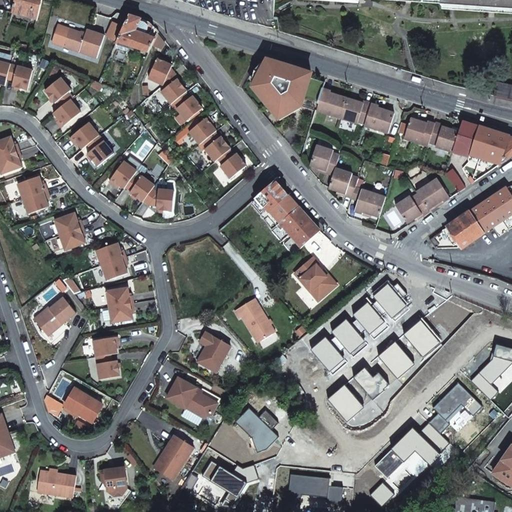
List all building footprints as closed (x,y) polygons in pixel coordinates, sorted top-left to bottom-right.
[(15,0),(12,13),(37,20),(42,0),(15,0)] [(511,0),(442,0),(442,2),(442,6),(511,11),(511,0)] [(132,45),(149,53),(155,39),(152,38),(156,29),(150,23),(129,16),(119,39),(132,45)] [(69,29),(63,47),(97,58),(104,36),(87,30),(86,35),(69,29)] [(132,45),(119,39),(116,44),(129,50),(132,45)] [(148,78),(163,85),(164,84),(171,68),(172,65),(164,62),(166,59),(158,56),(148,78)] [(267,103),(274,112),(273,112),(279,119),(297,105),(301,106),(312,74),(267,60),(254,86),(261,95),(260,96),(266,104),(267,103)] [(7,80),(11,65),(0,62),(0,84),(4,86),(5,80),(7,80)] [(32,71),(11,65),(7,80),(12,81),(11,87),(27,91),(32,71)] [(179,78),(171,68),(164,84),(167,87),(161,92),(171,104),(174,102),(186,93),(187,91),(178,79),(179,78)] [(56,102),(61,107),(70,100),(73,98),(68,93),(70,91),(60,78),(44,91),(54,103),(56,102)] [(511,85),(497,81),(494,96),(511,100),(511,85)] [(331,91),(323,89),(319,104),(317,111),(341,118),(347,99),(330,93),(331,91)] [(177,109),(187,121),(203,108),(193,96),(190,98),(186,93),(174,102),(179,107),(177,109)] [(363,104),(347,99),(341,118),(358,124),(358,122),(365,124),(371,104),(364,102),(363,104)] [(70,100),(61,107),(53,114),(58,120),(56,122),(61,128),(80,113),(70,100)] [(379,106),(371,104),(365,124),(364,126),(388,134),(394,114),(378,108),(379,106)] [(204,141),(215,132),(217,131),(211,124),(214,123),(209,116),(189,132),(200,145),(204,141)] [(418,121),(411,119),(404,139),(421,144),(422,142),(429,144),(429,143),(435,124),(428,122),(427,124),(418,121)] [(452,153),(469,158),(479,127),(462,122),(459,132),(453,152),(452,153)] [(89,123),(70,138),(75,145),(77,143),(82,149),(88,145),(99,136),(89,123)] [(443,125),(435,123),(435,124),(429,143),(436,145),(435,147),(453,152),(459,132),(458,132),(442,127),(443,125)] [(483,160),(500,165),(503,158),(506,160),(511,156),(511,137),(479,127),(469,158),(475,160),(475,157),(480,159),(479,161),(482,162),(483,160)] [(218,159),(230,150),(231,149),(221,137),(220,138),(215,132),(204,141),(208,147),(205,149),(215,162),(218,159)] [(99,136),(88,145),(92,150),(87,154),(97,167),(113,154),(99,136)] [(0,157),(19,151),(16,144),(14,145),(11,137),(0,140),(0,157)] [(333,151),(317,146),(310,166),(326,171),(326,173),(333,176),(335,169),(340,156),(333,153),(333,151)] [(231,179),(247,166),(237,154),(234,156),(230,150),(218,159),(222,165),(221,166),(231,179)] [(0,171),(1,174),(22,167),(19,159),(22,158),(19,151),(0,157),(0,171)] [(387,167),(390,156),(384,154),(381,165),(387,167)] [(124,162),(109,181),(116,186),(118,184),(124,189),(126,187),(134,176),(137,171),(124,162)] [(352,174),(335,169),(333,176),(329,189),(345,194),(345,196),(352,199),(356,188),(358,178),(352,176),(352,174)] [(446,174),(459,193),(466,188),(459,177),(452,169),(446,174)] [(39,176),(17,184),(23,199),(47,191),(45,183),(42,184),(39,176)] [(134,176),(126,187),(131,191),(130,193),(143,202),(144,201),(153,189),(155,186),(142,176),(140,180),(134,176)] [(438,179),(417,193),(418,194),(428,210),(442,201),(444,202),(450,198),(438,179)] [(298,207),(276,180),(257,196),(255,199),(265,211),(270,211),(280,222),(278,223),(279,225),(278,226),(282,230),(285,227),(288,231),(286,233),(288,235),(290,233),(302,247),(320,231),(298,207)] [(448,227),(462,248),(511,212),(511,185),(507,188),(448,227)] [(362,190),(356,188),(352,199),(359,200),(362,190)] [(153,189),(144,201),(150,205),(157,206),(157,210),(172,212),(175,191),(159,190),(158,193),(153,189)] [(386,198),(362,190),(359,200),(355,212),(362,214),(363,212),(379,218),(386,198)] [(47,191),(23,199),(28,214),(50,207),(47,199),(50,198),(47,191)] [(411,197),(396,206),(407,224),(422,214),(423,216),(429,212),(428,210),(418,194),(412,198),(411,197)] [(75,213),(54,221),(60,236),(83,227),(80,220),(77,221),(75,213)] [(83,227),(60,236),(65,251),(85,243),(82,235),(85,234),(83,227)] [(121,251),(118,243),(96,251),(101,266),(126,257),(124,250),(121,251)] [(129,264),(126,257),(101,266),(106,281),(128,273),(125,266),(129,264)] [(314,258),(295,274),(310,292),(313,290),(320,297),(334,285),(317,265),(319,264),(314,258)] [(387,312),(393,318),(408,305),(402,299),(408,294),(397,282),(392,287),(389,284),(374,297),(377,301),(387,312)] [(128,288),(107,291),(109,307),(134,303),(132,295),(130,296),(128,288)] [(49,307),(35,319),(46,334),(61,322),(63,324),(76,313),(64,298),(50,308),(49,307)] [(242,317),(258,343),(276,333),(256,299),(235,311),(240,318),(242,317)] [(367,330),(371,335),(386,322),(382,317),(387,312),(377,301),(371,306),(368,302),(354,315),(357,318),(367,330)] [(134,303),(109,307),(112,323),(133,319),(132,311),(135,311),(134,303)] [(346,348),(351,354),(366,341),(361,336),(367,330),(357,318),(351,324),(347,319),(332,333),(336,336),(346,348)] [(421,321),(404,335),(423,357),(440,342),(421,321)] [(207,346),(198,362),(213,371),(219,360),(223,361),(231,347),(206,332),(200,342),(207,346)] [(312,350),(330,371),(345,359),(340,353),(346,348),(336,336),(330,342),(326,338),(312,350)] [(118,337),(93,341),(96,357),(111,355),(118,354),(116,345),(119,345),(118,337)] [(395,343),(379,357),(398,379),(414,365),(395,343)] [(494,359),(472,381),(491,401),(499,393),(491,385),(511,364),(511,349),(497,345),(494,359)] [(111,355),(96,357),(100,380),(120,376),(118,360),(112,361),(111,355)] [(216,372),(223,361),(219,360),(213,371),(216,372)] [(365,368),(354,378),(373,401),(385,391),(384,390),(390,385),(379,373),(373,378),(365,368)] [(179,378),(167,398),(186,409),(186,408),(204,418),(211,416),(218,403),(196,391),(198,388),(197,388),(179,378)] [(430,423),(441,435),(451,425),(448,423),(464,407),(474,417),(483,408),(459,383),(434,409),(439,414),(430,423)] [(198,386),(197,388),(198,388),(196,391),(218,403),(221,399),(198,386)] [(345,386),(329,400),(348,422),(364,408),(345,386)] [(76,389),(66,406),(93,422),(103,405),(76,389)] [(250,409),(236,422),(252,438),(257,453),(267,449),(279,437),(273,431),(279,424),(266,411),(259,418),(250,409)] [(0,414),(0,457),(13,453),(6,434),(9,433),(2,414),(0,414)] [(413,428),(375,467),(388,479),(415,451),(429,465),(450,444),(441,435),(430,423),(419,434),(413,428)] [(15,452),(9,433),(6,434),(13,453),(15,452)] [(173,480),(194,448),(175,435),(154,468),(173,480)] [(511,449),(495,474),(511,485),(511,449)] [(233,474),(212,461),(203,477),(229,493),(222,506),(234,507),(247,484),(259,479),(254,465),(243,469),(238,466),(233,474)] [(125,468),(101,471),(103,482),(107,485),(108,491),(115,496),(122,495),(127,488),(125,468)] [(37,492),(73,498),(77,476),(41,471),(37,492)] [(290,475),(287,504),(300,505),(301,496),(327,498),(327,503),(341,505),(343,488),(329,487),(330,479),(290,475)] [(394,494),(383,484),(371,496),(382,506),(394,494)]
